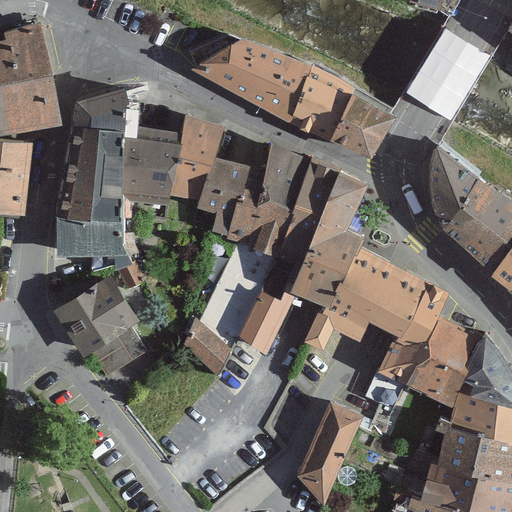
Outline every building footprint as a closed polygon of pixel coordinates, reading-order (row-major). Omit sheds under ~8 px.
[(425,0),(453,10),(457,0),(425,0)] [(51,75),(39,22),(11,30),(14,40),(0,42),(0,87),(44,76),(51,75)] [(287,117),(308,60),(235,32),(194,59),(287,117)] [(328,134),(353,84),(336,72),(308,60),(287,117),(328,134)] [(0,134),(51,126),(44,76),(0,87),(0,134)] [(370,151),(393,110),(353,84),(328,134),(370,151)] [(120,128),(120,101),(80,112),(77,128),(120,128)] [(170,191),(180,137),(136,131),(139,103),(120,101),(120,128),(118,197),(127,197),(167,202),(170,191)] [(204,198),(215,154),(223,123),(185,112),(180,137),(170,191),(204,198)] [(118,197),(120,128),(77,128),(58,212),(119,215),(118,197)] [(0,213),(24,217),(32,147),(0,143),(0,213)] [(279,254),(309,160),(272,145),(268,167),(262,193),(249,242),(279,254)] [(482,180),(440,146),(433,162),(431,184),(433,200),(438,214),(446,229),(450,234),(482,180)] [(228,235),(248,162),(215,154),(204,198),(203,205),(218,208),(215,229),(228,235)] [(305,266),(339,175),(309,160),(279,254),(305,266)] [(262,193),(268,167),(248,162),(228,235),(242,239),(249,242),(262,193)] [(333,302),(359,254),(363,244),(343,234),(364,187),(339,175),(305,266),(296,287),(333,302)] [(511,197),(482,180),(450,234),(499,277),(511,260),(511,197)] [(128,232),(127,197),(118,197),(119,215),(119,246),(126,256),(130,252),(125,244),(125,233),(128,232)] [(119,215),(58,212),(58,248),(91,247),(91,269),(130,262),(126,256),(119,246),(119,215)] [(249,242),(242,239),(201,323),(232,350),(239,338),(270,276),(273,271),(279,254),(249,242)] [(406,334),(428,289),(359,254),(333,302),(311,344),(328,351),(340,327),(366,339),(377,320),(406,334)] [(511,260),(499,277),(511,286),(511,260)] [(133,264),(119,272),(128,288),(142,281),(133,264)] [(107,275),(58,305),(88,352),(92,349),(131,325),(136,322),(107,275)] [(292,286),(270,276),(239,338),(262,349),(292,286)] [(451,299),(428,289),(406,334),(387,373),(413,383),(444,315),(451,299)] [(458,373),(474,328),(444,315),(413,383),(450,403),(458,373)] [(218,377),(232,350),(201,323),(195,319),(185,345),(218,377)] [(474,328),(458,373),(468,375),(465,387),(511,399),(511,372),(507,360),(500,348),(489,332),(480,322),(474,328)] [(147,351),(131,325),(92,349),(108,375),(147,351)] [(445,420),(511,438),(511,399),(465,387),(468,375),(458,373),(450,403),(447,416),(445,420)] [(394,382),(380,375),(368,398),(383,405),(389,393),(394,382)] [(398,397),(389,393),(383,405),(379,413),(388,418),(398,397)] [(366,419),(336,407),(303,478),(327,504),(366,419)] [(431,459),(511,479),(511,438),(445,420),(447,416),(435,413),(432,425),(439,427),(431,459)] [(511,479),(431,459),(427,478),(511,498),(511,479)] [(422,497),(480,511),(511,511),(511,508),(511,498),(427,478),(424,491),(422,497)] [(480,511),(422,497),(424,491),(397,483),(395,498),(415,505),(413,511),(480,511)]
